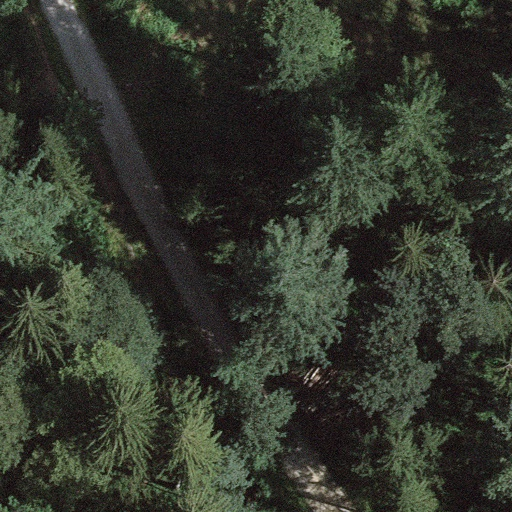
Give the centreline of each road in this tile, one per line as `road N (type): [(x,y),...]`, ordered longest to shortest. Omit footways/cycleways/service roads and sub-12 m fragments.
road 1 (track): [(133,162),(167,241),(274,416),(353,511)]
road 2 (track): [(68,0),(133,162)]
